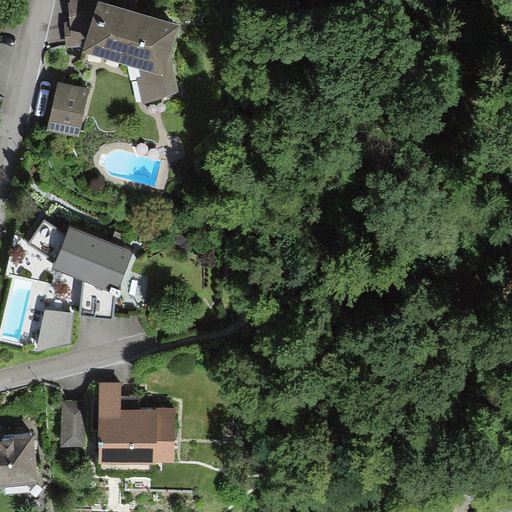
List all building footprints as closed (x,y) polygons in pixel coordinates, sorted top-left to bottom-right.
[(174,13),(131,0),(89,0),(77,41),(159,65),(174,13)] [(87,87),(56,77),(44,117),(74,127),(87,87)] [(114,288),(130,244),(47,214),(31,258),(114,288)] [(167,466),(169,402),(65,398),(63,462),(167,466)] [(0,479),(31,479),(31,422),(0,421),(0,479)]
